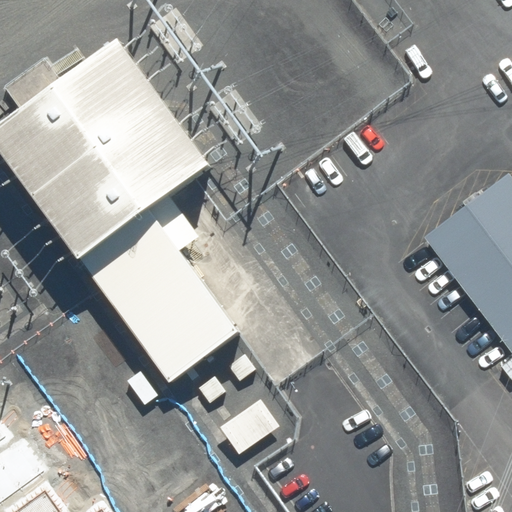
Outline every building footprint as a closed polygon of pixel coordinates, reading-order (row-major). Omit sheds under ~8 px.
[(165,103),(118,37),(0,122),(0,153),(168,383),(237,335),(149,209),(202,171),(210,166),(187,134),(165,103)] [(511,185),(504,175),(415,242),(511,369),(511,185)] [(263,365),(252,349),(231,363),(242,380),(263,365)] [(234,390),(221,372),(201,386),(214,404),(234,390)] [(288,427),(269,397),(227,424),(245,453),(288,427)]
